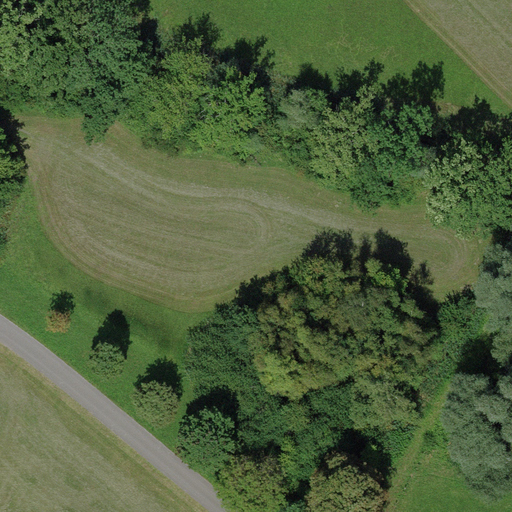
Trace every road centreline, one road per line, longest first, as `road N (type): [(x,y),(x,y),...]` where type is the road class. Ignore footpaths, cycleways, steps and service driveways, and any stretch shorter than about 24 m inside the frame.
road 1 (unclassified): [(0,339),(220,511)]
road 2 (track): [(511,289),(358,511)]
